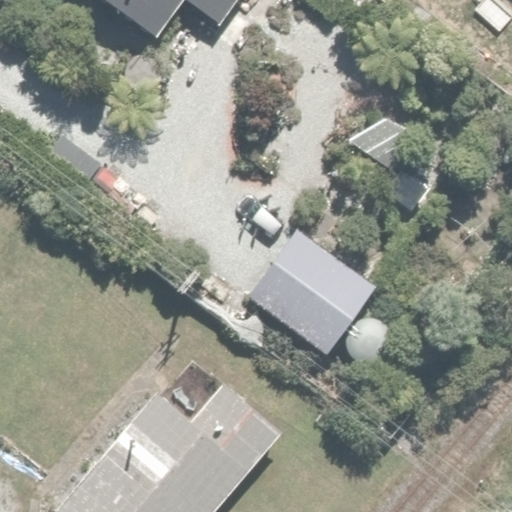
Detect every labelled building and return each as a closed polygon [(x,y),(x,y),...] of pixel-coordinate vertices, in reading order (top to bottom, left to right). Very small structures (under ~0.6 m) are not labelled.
[(303,0),(332,20),(345,0),(303,0)] [(377,102),(349,135),(381,163),(409,130),(377,102)] [(360,254),(287,201),(241,263),(314,316),(360,254)] [(389,319),(341,320),(342,361),(390,359),(389,319)] [(133,511),(238,395),(173,337),(53,472),(97,511),(133,511)]
